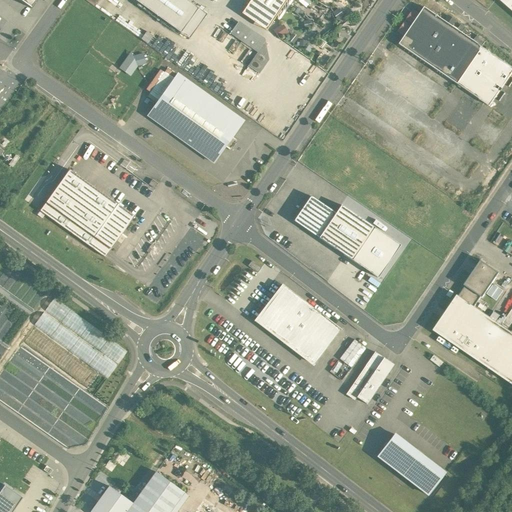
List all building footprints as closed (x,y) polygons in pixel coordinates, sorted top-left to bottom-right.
[(38,0),(17,0),(31,9),(38,0)] [(204,13),(184,0),(133,0),(187,37),(204,13)] [(252,0),(249,6),(274,23),(288,0),(252,0)] [(511,0),(497,0),(511,12),(511,0)] [(434,6),(430,12),(437,17),(440,11),(434,6)] [(430,12),(423,7),(417,16),(412,12),(399,31),(404,35),(398,44),(456,84),(482,47),(481,47),(472,41),(462,34),(465,28),(460,25),(456,30),(437,17),(430,12)] [(239,22),(230,33),(257,53),(248,67),(259,74),(269,60),(264,39),(239,22)] [(476,36),(472,41),(481,47),(485,42),(476,36)] [(482,47),(456,84),(476,98),(473,103),(477,106),(481,101),(489,107),(511,73),(511,68),(488,51),(485,50),(482,47)] [(136,66),(134,57),(131,52),(118,69),(130,77),(136,67),(136,66)] [(146,64),(143,55),(134,57),(136,66),(146,64)] [(243,121),(177,75),(148,116),(213,163),(224,147),(229,150),(236,141),(231,137),(243,121)] [(15,155),(8,165),(12,168),(19,158),(15,155)] [(113,201),(69,170),(46,203),(111,249),(134,217),(113,201)] [(158,184),(152,180),(148,185),(154,189),(158,184)] [(310,196),(303,207),(301,205),(298,209),(300,211),(293,221),(318,238),(319,238),(335,213),(310,196)] [(111,249),(46,203),(42,208),(40,211),(105,258),(107,254),(111,249)] [(396,244),(341,205),(335,213),(319,238),(375,276),(396,244)] [(261,269),(251,261),(248,266),(257,273),(261,269)] [(464,286),(466,287),(459,297),(457,296),(433,330),(511,383),(511,333),(474,307),(481,297),(482,298),(499,274),(481,261),(464,286)] [(494,283),(488,293),(498,299),(504,290),(494,283)] [(341,330),(284,286),(257,321),(314,365),(341,330)] [(54,299),(44,313),(117,367),(126,352),(54,299)] [(117,367),(44,313),(34,327),(107,380),(117,367)] [(366,349),(354,339),(329,372),(341,381),(366,349)] [(374,353),(346,395),(354,401),(356,398),(382,358),(374,353)] [(443,363),(433,356),(430,360),(439,368),(443,363)] [(382,358),(356,398),(367,405),(373,395),(378,387),(392,365),(382,358)] [(404,442),(394,435),(377,456),(387,464),(388,462),(400,470),(398,472),(407,479),(408,477),(420,486),(418,488),(428,495),(444,473),(435,466),(433,468),(421,459),(422,457),(416,452),(414,454),(402,444),(404,442)] [(134,504),(127,511),(178,511),(190,495),(156,471),(134,504)] [(13,511),(23,498),(5,486),(0,492),(0,511),(13,511)] [(127,511),(134,504),(110,486),(91,511),(127,511)]
